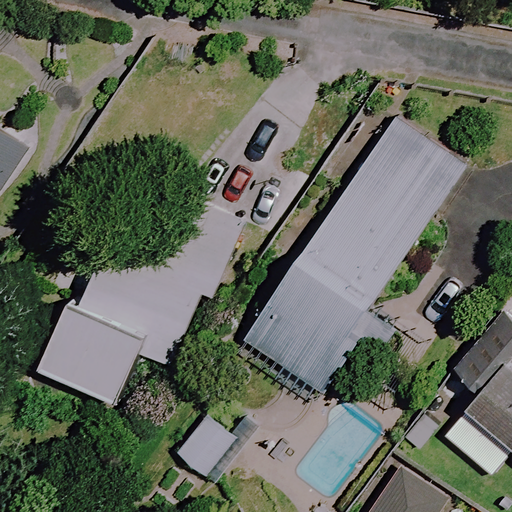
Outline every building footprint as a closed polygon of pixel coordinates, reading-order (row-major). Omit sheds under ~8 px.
[(464,163),(376,105),(220,340),(257,365),(314,403),(359,335),(352,331),(464,163)] [(0,192),(26,150),(0,134),(0,192)] [(50,292),(63,297),(35,364),(123,400),(143,354),(167,364),(197,292),(207,297),(242,212),(137,169),(102,254),(71,241),(50,292)] [(511,353),(504,347),(511,337),(511,309),(507,305),(449,375),(473,394),(461,408),(511,450),(511,353)] [(244,443),(204,414),(175,454),(215,483),(244,443)] [(438,511),(449,496),(399,463),(366,511),(438,511)]
